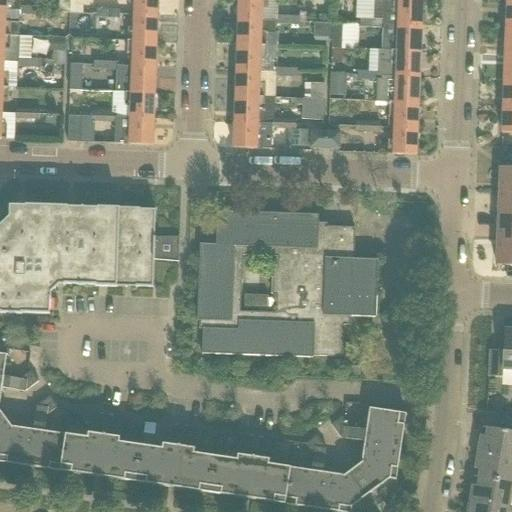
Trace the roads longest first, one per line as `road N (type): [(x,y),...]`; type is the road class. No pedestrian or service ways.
road 1 (residential): [(456,177),(193,168)]
road 2 (residential): [(435,511),(450,294)]
road 3 (residential): [(193,168),(0,160)]
road 4 (residential): [(456,177),(465,0)]
road 5 (residential): [(193,168),(199,0)]
